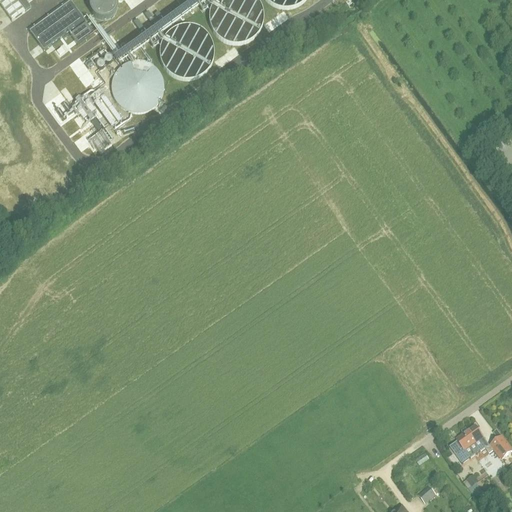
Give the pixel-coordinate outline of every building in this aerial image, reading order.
[(15,0),(0,0),(0,6),(10,20),(23,10),(15,0)] [(25,0),(17,0),(24,9),(29,6),(25,0)] [(90,0),(89,3),(89,6),(89,10),(90,13),(92,15),(93,16),(95,18),(98,20),(101,21),(104,21),(107,20),(110,19),(112,17),(114,15),(116,13),(117,10),(117,7),(117,3),(116,1),(115,0),(90,0)] [(260,31),(261,28),(262,26),(263,23),(263,21),(263,18),(263,15),(263,13),(262,10),(261,8),(260,5),(258,3),(257,1),(255,0),(216,0),(215,2),(213,4),(212,6),(211,9),(210,11),(209,14),(209,16),(209,19),(209,22),(210,24),(210,27),(211,29),(212,32),(214,34),(215,36),(217,38),(219,40),(221,41),(224,43),(226,44),(229,45),(231,45),(234,46),(237,46),(239,45),(242,45),(245,44),(247,43),(249,42),(252,41),(254,39),(256,37),(258,35),(259,33),(260,31)] [(264,0),(265,1),(267,3),(269,4),(271,6),(273,7),(276,8),(278,9),(281,10),(283,10),(286,10),(289,10),(291,9),(294,9),(296,8),(299,7),(301,5),(303,4),(305,2),(306,0),(264,0)] [(29,32),(43,52),(59,40),(67,49),(91,31),(70,2),(29,32)] [(211,66),(212,64),(213,62),(213,59),(214,56),(214,54),(214,51),(213,48),(212,46),(211,43),(210,41),(209,39),(207,37),(205,35),(203,33),(201,31),(199,30),(196,29),(194,28),(191,27),(189,27),(186,27),(183,27),(181,28),(178,28),(176,29),(173,30),(171,32),(169,33),(167,35),(165,37),(164,39),(162,42),(161,44),(160,47),(160,49),(159,52),(159,55),(160,57),(160,60),(161,62),(162,65),(163,67),(164,70),(166,72),(168,74),(170,75),(172,77),(174,78),(177,79),(179,80),(182,81),(184,81),(187,81),(190,81),(192,81),(195,80),(197,79),(200,78),(202,76),(204,75),(206,73),(208,71),(209,69),(211,66)] [(38,45),(32,49),(39,59),(44,55),(38,45)] [(104,62),(103,63),(102,63),(101,63),(100,62),(99,63),(98,63),(97,64),(97,65),(96,65),(96,66),(96,67),(97,68),(97,69),(98,69),(98,70),(99,70),(100,70),(101,70),(102,70),(103,70),(103,69),(104,69),(104,68),(104,67),(104,66),(104,65),(105,64),(106,65),(107,65),(108,65),(109,65),(110,65),(110,64),(111,63),(112,63),(112,62),(112,61),(112,60),(112,59),(111,59),(111,58),(110,57),(109,57),(108,57),(107,57),(106,57),(106,58),(105,58),(104,59),(104,60),(104,61),(104,62)] [(161,101),(162,98),(163,96),(164,93),(164,91),(164,88),(164,86),(163,83),(163,81),(162,78),(161,76),(159,74),(158,72),(156,70),(154,68),(152,67),(150,65),(147,64),(145,64),(142,63),(140,63),(137,63),(135,63),(132,63),(129,64),(127,65),(125,66),(123,67),(121,69),(119,71),(117,73),(115,75),(114,77),(113,79),(112,82),(112,84),(111,87),(111,89),(111,92),(112,94),(113,97),(113,99),(115,102),(116,104),(118,106),(119,108),(121,109),(123,111),(126,112),(128,113),(130,114),(133,115),(136,115),(138,115),(141,115),(143,114),(146,114),(148,113),(150,112),(153,110),(155,109),(157,107),(158,105),(160,103),(161,101)] [(79,94),(88,86),(74,69),(64,77),(79,94)] [(91,94),(84,99),(108,133),(115,128),(91,94)] [(101,133),(88,142),(89,144),(91,143),(101,155),(111,147),(101,133)] [(461,467),(472,459),(486,449),(489,454),(493,451),(501,462),(511,453),(511,449),(502,437),(489,447),(483,439),(475,428),(457,440),(458,442),(449,449),(461,467)] [(492,456),(482,463),(496,481),(506,474),(492,456)] [(472,488),(478,483),(473,475),(466,481),(472,488)] [(429,488),(418,497),(425,505),(435,496),(429,488)]
